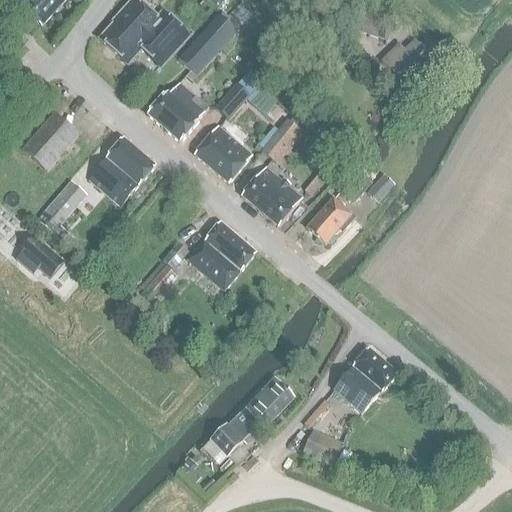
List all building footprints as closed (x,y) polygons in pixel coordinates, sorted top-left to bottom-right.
[(8,0),(21,11),(40,29),(67,0),(8,0)] [(206,0),(215,8),(222,0),(206,0)] [(112,28),(99,42),(127,68),(140,53),(159,70),(188,40),(161,15),(155,23),(132,2),(110,26),(112,28)] [(386,43),(394,19),(354,5),(346,30),(386,43)] [(217,18),(177,62),(195,80),(236,35),(217,18)] [(398,47),(380,65),(407,91),(434,64),(413,43),(404,53),(398,47)] [(166,96),(146,118),(179,146),(199,124),(198,123),(208,111),(194,100),(193,101),(178,87),(168,98),(166,96)] [(236,88),(214,111),(227,124),(249,100),(236,88)] [(323,126),(300,108),(287,124),(286,123),(260,155),(277,168),(303,136),(299,133),(304,128),(315,136),(323,126)] [(53,117),(21,153),(46,174),(77,138),(53,117)] [(217,130),(193,158),(228,187),(250,160),(217,130)] [(137,190),(154,170),(122,142),(105,162),(88,182),(120,210),(137,190)] [(265,171),(240,199),(277,230),(301,202),(265,171)] [(357,174),(338,195),(348,205),(368,184),(357,174)] [(394,189),(382,178),(365,196),(377,207),(394,189)] [(44,216),(33,229),(62,254),(73,241),(59,229),(75,210),(59,196),(43,215),(44,216)] [(332,202),(305,232),(324,249),(338,233),(341,236),(354,222),(332,202)] [(239,276),(255,257),(219,225),(187,264),(223,295),(239,276)] [(62,266),(32,240),(19,255),(49,281),(62,266)] [(188,255),(177,245),(161,264),(172,273),(188,255)] [(167,277),(157,269),(135,296),(145,304),(167,277)] [(117,310),(110,317),(120,327),(127,320),(117,310)] [(361,417),(379,396),(380,397),(396,378),(367,353),(351,372),(352,373),(334,394),(361,417)] [(264,430),(293,400),(273,381),(244,411),(245,412),(227,430),(226,429),(211,444),(221,454),(228,461),(243,445),(242,444),(259,426),(264,430)] [(309,421),(303,428),(308,432),(314,426),(309,421)] [(343,445),(312,431),(301,456),(336,471),(339,464),(335,462),(343,445)] [(211,444),(203,452),(214,462),(221,454),(211,444)] [(189,462),(180,472),(195,486),(200,481),(192,474),(196,469),(189,462)] [(228,463),(222,470),(227,475),(234,469),(228,463)]
